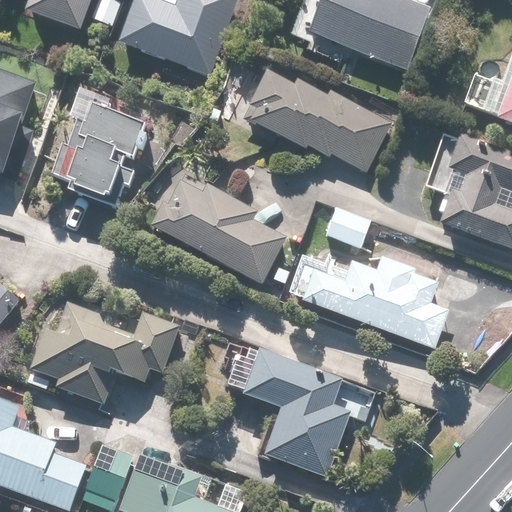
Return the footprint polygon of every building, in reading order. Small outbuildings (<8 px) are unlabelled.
[(29,0),(22,22),(74,42),(90,0),(29,0)] [(174,0),(169,16),(134,3),(118,46),(207,79),(236,0),(174,0)] [(424,11),(400,3),(401,0),(312,0),(300,40),(404,73),(424,11)] [(511,75),(494,126),(511,132),(511,75)] [(255,76),(243,102),(249,105),(242,118),(250,121),(246,131),(323,166),(325,161),(363,179),(387,126),(366,116),(287,80),(282,88),(255,76)] [(30,96),(0,84),(0,172),(14,128),(19,130),(30,96)] [(106,114),(73,103),(63,131),(74,135),(68,155),(59,152),(38,218),(99,238),(107,213),(115,215),(123,191),(126,192),(131,177),(117,172),(121,161),(129,164),(131,158),(136,159),(141,143),(135,141),(139,130),(104,118),(106,114)] [(511,164),(454,144),(442,176),(454,180),(436,230),(510,257),(511,251),(511,164)] [(247,227),(250,220),(176,182),(147,238),(257,294),(282,245),(247,227)] [(369,226),(332,214),(324,241),(361,252),(369,226)] [(344,276),(313,266),(299,311),(431,354),(444,315),(428,310),(435,289),(411,281),(413,274),(377,262),(372,278),(345,270),(344,276)] [(0,324),(16,305),(0,291),(0,324)] [(44,394),(48,383),(55,385),(52,394),(101,409),(109,383),(120,387),(125,370),(158,380),(173,333),(81,303),(80,308),(52,299),(27,376),(23,388),(44,394)] [(220,392),(240,399),(239,404),(274,416),(259,461),(325,483),(345,422),(362,428),(373,396),(254,357),(234,350),(220,392)] [(16,414),(0,408),(0,495),(44,511),(66,511),(82,470),(51,458),(54,449),(9,432),(16,414)] [(145,441),(137,465),(133,464),(117,511),(204,511),(200,511),(209,484),(174,472),(180,454),(145,441)] [(112,511),(129,459),(99,450),(81,506),(101,511),(112,511)]
